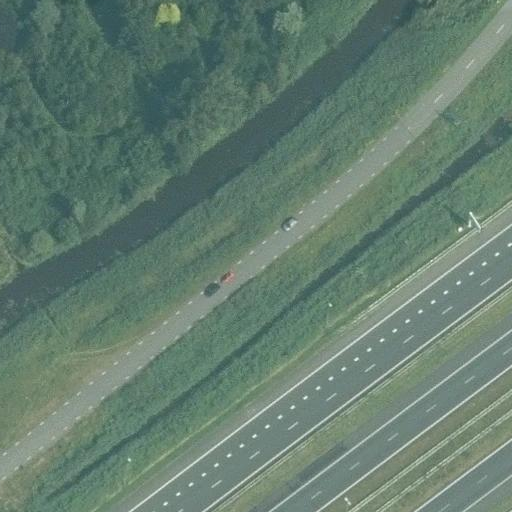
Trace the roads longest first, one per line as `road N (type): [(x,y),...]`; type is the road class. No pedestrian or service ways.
road 1 (unclassified): [(511,11),(390,150),(0,471)]
road 2 (motorway): [(511,264),(186,511)]
road 3 (motorway): [(511,352),(297,511)]
